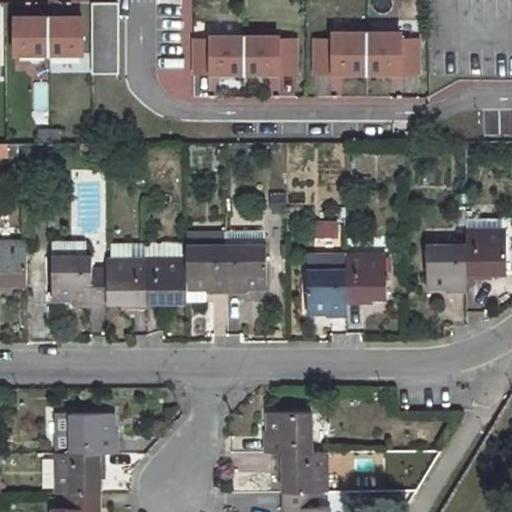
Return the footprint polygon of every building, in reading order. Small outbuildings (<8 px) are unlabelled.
[(118,3),(92,3),(92,21),(92,38),(92,56),(92,74),(118,74),(118,56),(118,39),(118,21),(118,3)] [(14,53),(48,53),(48,18),(14,17),(14,53)] [(48,18),(48,53),(82,53),(82,17),(48,17),(48,18)] [(315,73),(366,73),(366,33),(344,33),(344,40),(315,40),(315,73)] [(366,33),(366,73),(417,73),(417,40),(400,40),(400,33),(366,33)] [(192,73),(244,73),(244,37),(210,37),(210,40),(193,39),(192,73)] [(244,37),(244,73),(295,73),(295,40),(277,40),(278,37),(244,37)] [(343,168),(342,143),(319,143),(320,168),(343,168)] [(337,224),(323,223),(323,237),(337,236),(337,224)] [(506,231),(466,231),(466,245),(466,279),(487,278),(487,273),(506,273),(506,231)] [(86,240),(52,241),(52,255),(86,255),(86,240)] [(0,290),(8,290),(8,284),(27,285),(27,244),(0,243),(0,290)] [(227,245),(187,246),(186,259),(186,297),(206,297),(206,291),(227,292),(227,245)] [(267,245),(227,245),(227,292),(247,292),(247,287),(266,286),(267,245)] [(466,245),(426,245),(427,287),(445,287),(445,292),(466,291),(466,279),(466,245)] [(86,255),(52,255),(53,297),(74,298),(73,303),(107,303),(107,266),(92,266),(92,255),(86,255)] [(346,270),(346,255),(306,255),(306,270),(346,270)] [(385,255),(346,255),(346,270),(347,303),(366,303),(366,298),(386,297),(385,255)] [(147,259),(106,260),(107,266),(107,303),(127,302),(127,308),(147,307),(147,259)] [(186,259),(147,259),(147,307),(167,307),(167,302),(186,303),(186,297),(186,259)] [(346,270),(306,270),(307,313),(325,312),(325,317),(347,317),(347,303),(346,270)] [(312,410),(270,410),(270,430),(265,430),(265,450),(278,450),(313,451),(312,410)] [(72,411),(60,411),(61,452),(72,451),(72,411)] [(114,411),(72,411),(72,451),(105,452),(119,451),(119,431),(114,431),(114,411)] [(313,451),(278,450),(279,472),(283,472),(283,490),(320,490),(326,490),(325,450),(313,451)] [(61,452),(57,452),(57,491),(64,491),(100,491),(100,472),(105,472),(105,452),(72,451),(61,452)] [(320,490),(283,490),(283,511),(330,511),(331,506),(320,506),(320,490)] [(100,511),(100,491),(64,491),(64,507),(53,507),(52,511),(100,511)]
